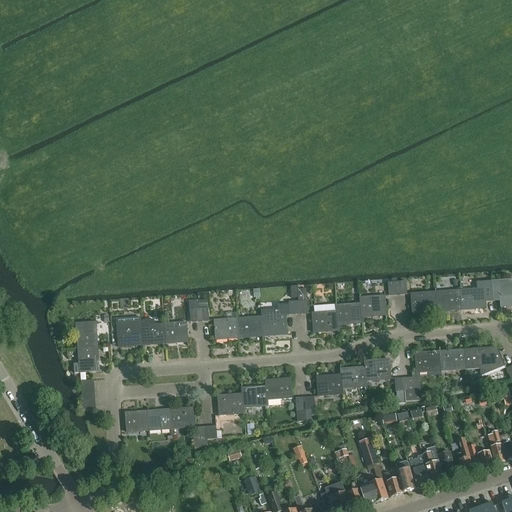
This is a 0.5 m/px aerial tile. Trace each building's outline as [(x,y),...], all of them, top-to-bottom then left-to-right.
[(498,281),(492,282),(493,288),(494,300),(498,300),(501,300),(502,309),(511,308),(511,282),(510,281),(507,280),(498,281)] [(476,292),(461,293),(463,312),(487,310),(487,305),(486,301),(494,300),(493,288),(492,282),(483,282),(481,283),(479,285),(477,287),(476,292)] [(307,289),(298,290),(298,295),(299,299),(299,303),(302,303),(308,303),(307,295),(307,289)] [(461,293),(437,294),(438,314),(463,312),(461,293)] [(437,294),(413,296),(414,315),(438,314),(437,294)] [(387,298),(361,300),(361,306),(363,320),(388,318),(387,298)] [(199,301),(189,302),(190,311),(191,323),(197,323),(196,310),(199,310),(199,301)] [(278,310),(261,311),(262,319),(263,319),(264,338),(288,336),(287,328),(287,317),(286,316),(290,316),(290,305),(278,306),(278,310)] [(315,316),(314,316),(315,330),(315,335),(339,333),(338,327),(337,314),(336,308),(336,305),(314,307),(315,316)] [(361,306),(336,308),(337,314),(338,327),(363,325),(363,320),(361,306)] [(141,319),(118,321),(120,347),(143,346),(141,327),(141,319)] [(262,319),(239,321),(240,339),(264,338),(263,319),(262,319)] [(142,327),(141,327),(143,346),(165,344),(164,325),(156,326),(155,320),(143,321),(142,323),(142,327)] [(239,321),(214,322),(216,341),(240,339),(239,321)] [(97,324),(77,325),(79,350),(98,348),(97,324)] [(187,324),(164,325),(165,344),(188,343),(188,334),(187,324)] [(478,352),(465,353),(466,372),(481,371),(481,376),(505,366),(499,351),(497,347),(478,350),(478,352)] [(80,364),(74,365),(75,375),(80,374),(100,373),(98,348),(79,350),(80,364)] [(465,353),(440,354),(442,373),(466,372),(465,353)] [(408,393),(406,393),(406,401),(421,400),(420,380),(420,375),(442,373),(440,354),(416,356),(417,373),(412,374),(413,378),(407,378),(408,393)] [(389,362),(365,364),(365,369),(367,384),(390,382),(389,362)] [(365,369),(342,371),(342,377),(343,392),(367,390),(367,384),(365,369)] [(342,377),(318,379),(318,382),(318,391),(319,397),(319,399),(343,397),(343,392),(342,377)] [(396,392),(393,393),(393,400),(397,399),(397,404),(394,404),(394,407),(398,406),(398,405),(406,405),(406,401),(406,393),(402,394),(401,379),(395,380),(395,382),(396,392)] [(290,381),(267,383),(267,389),(268,402),(292,401),(292,399),(290,381)] [(267,389),(243,390),(243,396),(244,410),(268,409),(268,402),(267,389)] [(509,391),(497,394),(500,402),(511,399),(511,397),(510,394),(509,391)] [(486,395),(478,397),(480,404),(488,402),(487,397),(486,395)] [(243,396),(219,398),(220,418),(244,416),(244,410),(243,396)] [(302,400),(296,401),(297,413),(298,423),(307,422),(306,412),(303,413),(302,400)] [(436,407),(425,409),(426,413),(428,419),(438,416),(436,407)] [(192,410),(170,411),(172,430),(194,429),(192,410)] [(421,410),(411,413),(414,421),(424,419),(422,414),(421,410)] [(170,411),(148,413),(150,432),(170,431),(172,430),(170,411)] [(407,412),(398,414),(401,426),(411,423),(407,412)] [(148,413),(126,414),(128,433),(150,432),(148,413)] [(388,414),(381,415),(381,416),(384,426),(398,423),(396,415),(388,416),(388,415),(388,414)] [(413,426),(403,429),(405,435),(415,432),(413,426)] [(198,435),(194,436),(195,451),(209,447),(209,442),(205,442),(204,428),(198,429),(198,435)] [(492,435),(489,436),(492,448),(496,465),(506,463),(499,437),(498,432),(492,434),(492,435)] [(504,436),(499,437),(506,463),(511,460),(511,446),(511,442),(509,434),(504,436)] [(371,439),(359,443),(368,470),(375,468),(377,476),(383,474),(371,439)] [(462,454),(457,456),(463,475),(474,471),(473,467),(468,448),(465,440),(459,442),(462,454)] [(476,446),(468,448),(473,467),(480,465),(481,469),(494,466),(491,452),(478,456),(476,446)] [(428,454),(422,456),(431,485),(445,481),(439,462),(438,456),(435,448),(427,450),(428,454)] [(240,450),(228,453),(230,462),(242,458),(240,450)] [(346,450),(335,454),(337,461),(349,457),(347,451),(347,450),(346,450)] [(451,453),(438,456),(439,462),(445,481),(458,476),(451,453)] [(258,456),(251,459),(256,471),(263,468),(258,456)] [(410,460),(410,462),(412,470),(418,489),(431,485),(422,456),(419,458),(418,458),(417,460),(414,461),(413,459),(410,460)] [(354,473),(361,471),(358,463),(352,465),(354,473)] [(398,465),(396,468),(398,473),(399,479),(404,494),(416,490),(410,470),(409,464),(406,463),(398,465)] [(389,474),(385,475),(387,483),(391,498),(404,494),(399,479),(391,481),(389,474)] [(256,478),(245,482),(251,498),(262,493),(256,478)] [(374,484),(360,488),(367,507),(376,503),(377,504),(380,502),(389,499),(382,481),(378,482),(374,484)] [(323,483),(316,485),(320,496),(322,502),(326,511),(330,511),(336,510),(336,511),(352,511),(343,490),(335,493),(336,497),(330,499),(328,493),(327,493),(323,483)] [(353,492),(347,494),(349,500),(352,511),(354,511),(364,508),(356,484),(352,485),(353,492)] [(285,511),(278,493),(267,497),(273,511),(296,511),(296,509),(288,511),(285,511)] [(305,511),(300,497),(295,499),(299,511),(326,511),(322,502),(310,507),(312,510),(305,511)] [(510,501),(502,504),(505,511),(511,511),(511,497),(509,498),(510,501)]
